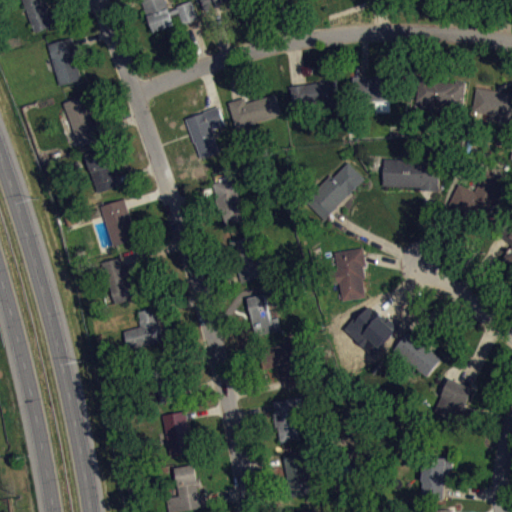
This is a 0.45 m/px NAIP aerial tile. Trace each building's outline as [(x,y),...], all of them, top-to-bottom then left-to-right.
[(36,31),(24,0),(49,0),(47,1),(55,24),(36,31)] [(155,31),(149,16),(148,16),(142,0),(166,0),(170,9),(178,6),(177,5),(190,0),(193,0),(199,18),(184,23),(179,11),(172,14),(176,24),(155,31)] [(202,0),(206,10),(241,0),(202,0)] [(49,43),(61,85),(83,78),(78,62),(79,62),(73,35),(49,43)] [(456,83),(457,79),(467,81),(463,107),(446,104),(444,113),(431,111),(433,102),(417,99),(422,73),(435,75),(434,80),(456,83)] [(354,76),(355,99),(401,99),(401,74),(354,76)] [(291,86),(295,107),(340,100),(337,78),(291,86)] [(511,91),(477,87),(473,111),(501,115),(500,125),(511,126),(511,91)] [(229,101),(237,126),(282,113),(276,93),(247,101),(245,96),(229,101)] [(64,101),(81,144),(103,137),(98,120),(94,121),(84,95),(64,101)] [(219,105),(226,125),(213,129),(221,151),(200,157),(185,117),(219,105)] [(86,153),(92,171),(90,172),(99,192),(118,185),(105,147),(86,153)] [(385,157),(384,184),(422,186),(422,189),(441,190),(443,167),(438,167),(438,154),(425,153),(424,160),(385,157)] [(349,161),(366,178),(326,218),(305,200),(332,174),(335,176),(349,161)] [(460,184),(450,203),(474,215),(480,208),(492,212),(510,177),(499,172),(498,173),(486,167),(475,191),(460,184)] [(227,225),(247,218),(234,177),(232,178),(230,174),(219,178),(221,181),(214,183),(227,225)] [(101,204),(114,245),(137,238),(125,197),(101,204)] [(511,243),(498,232),(511,216),(511,264),(502,257),(511,245),(511,243)] [(230,240),(242,280),(266,273),(252,234),(230,240)] [(336,251),(343,299),(362,295),(357,269),(365,267),(363,247),(336,251)] [(116,302),(104,261),(122,256),(128,278),(138,275),(144,294),(116,302)] [(272,318),(281,316),(284,329),(257,336),(248,297),(266,293),(272,318)] [(124,330),(129,346),(164,339),(155,306),(139,311),(141,319),(139,319),(140,326),(124,330)] [(394,349),(409,332),(444,356),(428,377),(394,349)] [(285,386),(303,382),(294,342),(259,349),(264,368),(280,365),(285,386)] [(158,404),(148,364),(180,355),(183,371),(172,375),(178,399),(158,404)] [(451,377),(442,394),(443,395),(437,410),(458,420),(473,387),(451,377)] [(282,443),(279,426),(276,426),(274,412),(276,412),(274,400),(295,396),(295,398),(302,396),(304,407),(297,409),(304,438),(282,443)] [(187,409),(195,451),(173,455),(163,413),(187,409)] [(284,455),(292,496),(315,492),(312,480),(320,478),(314,449),(284,455)] [(422,494),(424,480),(426,455),(453,458),(452,467),(449,469),(449,481),(444,481),(443,497),(422,494)] [(167,497),(168,511),(174,511),(204,506),(200,486),(202,486),(201,478),(198,479),(198,476),(195,462),(175,466),(181,494),(167,497)]
